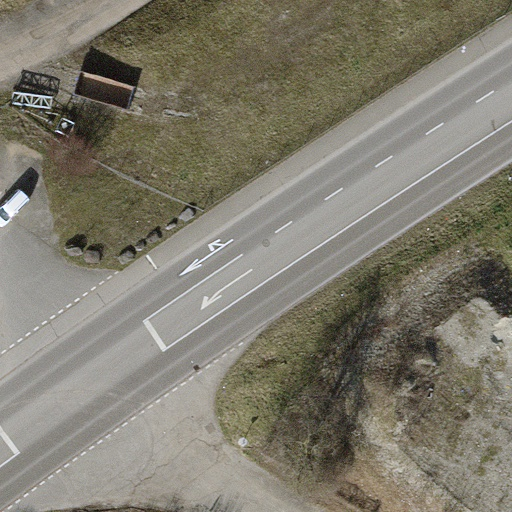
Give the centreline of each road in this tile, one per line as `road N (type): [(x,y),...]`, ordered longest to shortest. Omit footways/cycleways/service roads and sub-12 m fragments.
road 1 (secondary): [(511,100),(0,446)]
road 2 (track): [(96,377),(216,481),(266,511)]
